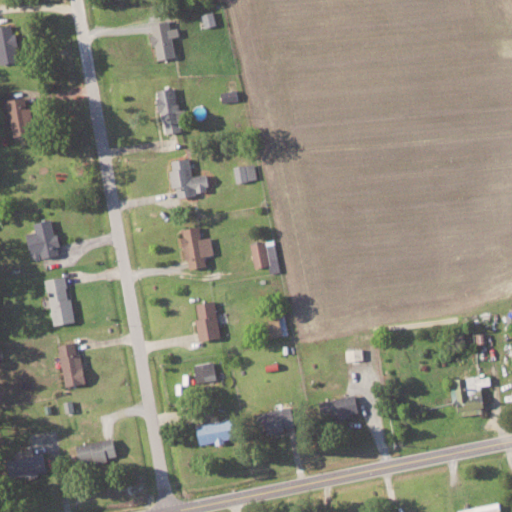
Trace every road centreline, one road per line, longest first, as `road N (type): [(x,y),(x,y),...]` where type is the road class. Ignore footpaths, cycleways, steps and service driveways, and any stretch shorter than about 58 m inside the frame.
road 1 (residential): [(171,507),(76,0)]
road 2 (residential): [(142,511),(511,437)]
